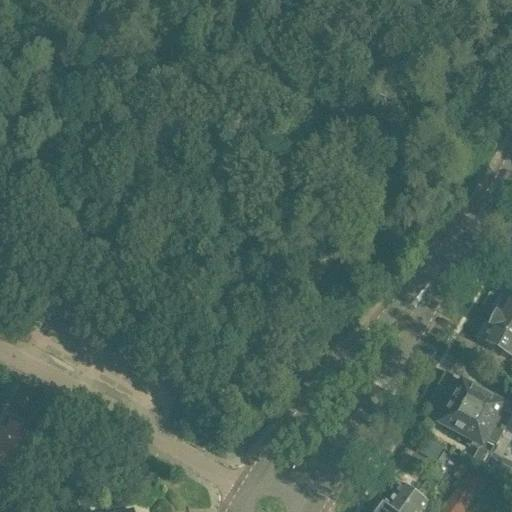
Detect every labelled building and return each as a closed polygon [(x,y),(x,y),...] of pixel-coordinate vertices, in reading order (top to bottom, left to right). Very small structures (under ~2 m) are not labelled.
[(507,301),(500,298),(491,313),(499,317),(496,323),(511,331),(511,303),(507,301)] [(511,331),(496,323),(492,330),(485,326),(476,342),(483,345),(483,346),(511,361),(511,331)] [(221,400),(230,385),(215,376),(206,390),(221,400)] [(463,388),(442,427),(483,449),(493,455),(484,472),(511,486),(511,466),(501,461),(511,439),(511,424),(510,423),(511,421),(501,415),(503,410),(463,388)] [(33,437),(10,426),(6,435),(3,433),(0,438),(0,466),(21,477),(30,459),(23,456),(33,437)] [(439,460),(443,452),(431,445),(426,454),(439,460)] [(464,465),(454,478),(461,483),(470,470),(464,465)] [(483,496),(489,488),(484,485),(488,479),(473,468),(442,511),(466,511),(479,493),(483,496)] [(403,511),(415,496),(402,487),(388,507),(386,506),(381,511),(403,511)] [(423,511),(429,505),(415,496),(403,511),(423,511)]
